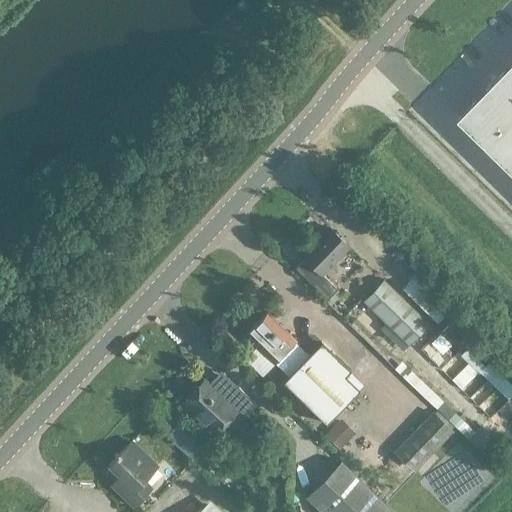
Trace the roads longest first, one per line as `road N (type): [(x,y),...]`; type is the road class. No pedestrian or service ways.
road 1 (unclassified): [(0,458),(416,0)]
road 2 (unknown): [(511,269),(333,94)]
